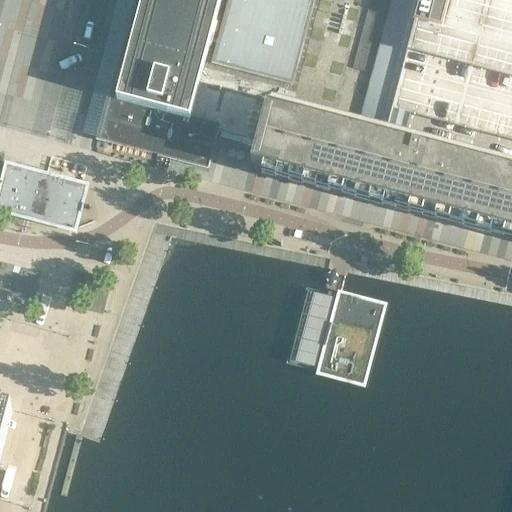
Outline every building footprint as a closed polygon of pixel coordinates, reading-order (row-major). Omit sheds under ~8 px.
[(32,0),(31,8),(53,14),(56,0),(32,0)] [(511,0),(132,0),(123,35),(132,37),(124,68),(115,65),(107,97),(116,99),(108,131),(178,149),(174,161),(207,170),(217,133),(354,169),(355,164),(366,167),(376,170),(375,173),(378,173),(375,185),(372,184),(371,190),(373,191),(372,197),(369,196),(368,199),(511,236),(511,0)] [(69,93),(79,36),(56,32),(46,89),(69,93)] [(0,213),(73,232),(86,185),(5,164),(0,183),(0,213)] [(364,390),(387,306),(337,292),(314,377),(364,390)] [(0,461),(12,417),(0,414),(0,461)]
